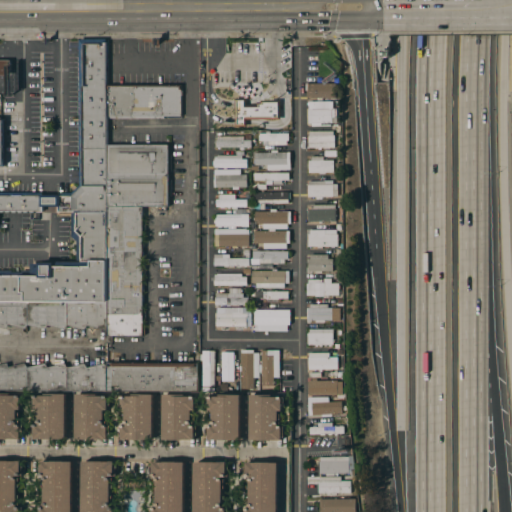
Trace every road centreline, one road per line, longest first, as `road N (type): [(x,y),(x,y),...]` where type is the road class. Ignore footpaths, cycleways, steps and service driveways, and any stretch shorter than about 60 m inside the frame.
road 1 (motorway): [(432,0),(430,511)]
road 2 (motorway): [(477,511),(478,0)]
road 3 (motorway): [(504,511),(478,152)]
road 4 (secondary): [(362,5),(53,7)]
road 5 (motorway): [(362,5),(375,237)]
road 6 (motorway): [(375,237),(401,452)]
